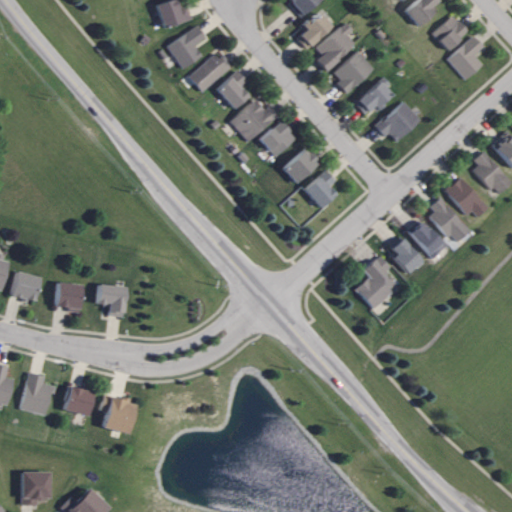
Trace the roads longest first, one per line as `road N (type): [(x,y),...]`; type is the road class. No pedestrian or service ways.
road 1 (tertiary): [(9,0),(170,192),(467,511)]
road 2 (residential): [(511,77),(269,299)]
road 3 (residential): [(258,287),(202,333),(127,351),(149,365),(187,360),(225,342),(272,302)]
road 4 (residential): [(394,190),(257,43),(234,0)]
road 5 (residential): [(127,351),(0,324)]
